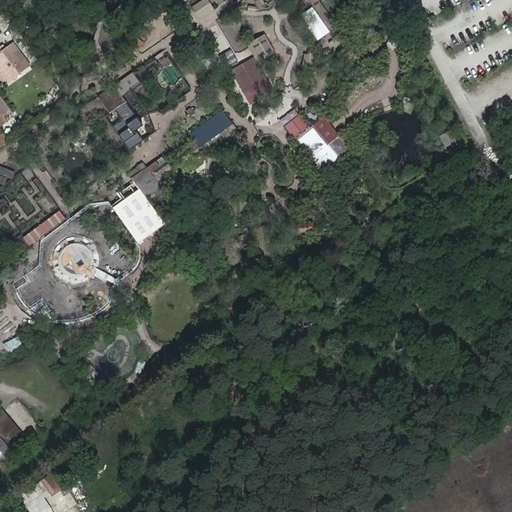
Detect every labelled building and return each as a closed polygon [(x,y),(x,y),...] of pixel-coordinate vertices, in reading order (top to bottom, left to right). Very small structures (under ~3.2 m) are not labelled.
[(401,37),(395,40),(398,46),(405,43),(401,37)] [(0,72),(2,75),(6,73),(10,79),(24,70),(16,57),(19,55),(13,46),(0,55),(0,72)] [(226,68),(239,61),(232,49),(219,57),(226,68)] [(165,62),(162,58),(155,63),(158,66),(165,62)] [(122,96),(142,85),(136,74),(116,85),(122,96)] [(99,100),(110,117),(126,106),(115,89),(99,100)] [(224,117),(222,115),(194,134),(203,148),(237,124),(230,113),(224,117)] [(302,117),(299,119),(308,130),(310,128),(302,117)] [(305,147),(309,153),(312,150),(316,157),(314,159),(311,161),(322,177),(351,155),(339,139),(328,148),(319,136),(312,127),(310,128),(308,130),(299,119),(290,127),(305,147)] [(3,133),(8,142),(13,139),(8,130),(3,133)] [(450,131),(441,135),(446,145),(455,141),(450,131)] [(0,166),(0,184),(8,187),(14,171),(0,166)] [(164,179),(156,166),(142,176),(155,196),(169,186),(167,182),(171,179),(168,175),(164,179)] [(59,222),(24,248),(29,255),(64,228),(59,222)] [(311,226),(297,229),(298,236),(313,233),(311,226)] [(264,229),(253,234),(269,270),(280,265),(264,229)] [(81,258),(68,268),(85,292),(98,282),(81,258)] [(85,292),(68,268),(65,270),(84,297),(87,295),(85,292)] [(20,305),(31,315),(36,310),(26,299),(20,305)] [(92,308),(84,314),(90,321),(97,316),(92,308)] [(0,323),(0,330),(7,334),(14,330),(13,322),(6,318),(0,322),(0,323)] [(19,340),(7,347),(11,354),(23,348),(19,340)] [(138,361),(137,373),(145,373),(146,362),(138,361)] [(31,454),(4,418),(0,420),(0,471),(3,475),(31,454)] [(56,470),(49,475),(57,487),(65,482),(56,470)] [(49,475),(40,481),(48,493),(51,496),(60,490),(57,487),(49,475)] [(48,493),(40,481),(27,490),(36,501),(48,493)]
